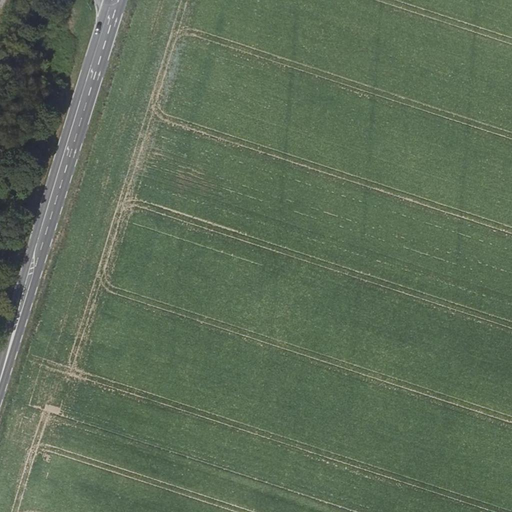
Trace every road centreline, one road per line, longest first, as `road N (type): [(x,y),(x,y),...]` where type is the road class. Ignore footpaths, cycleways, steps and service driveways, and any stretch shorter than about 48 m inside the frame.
road 1 (secondary): [(4,370),(123,0)]
road 2 (secondary): [(108,0),(4,370)]
